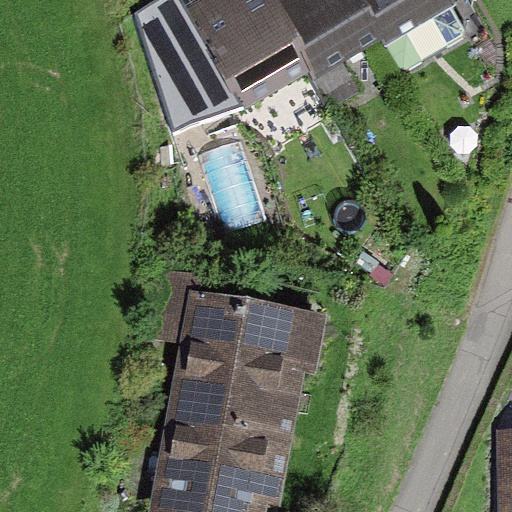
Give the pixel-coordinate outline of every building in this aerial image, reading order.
[(246,106),(311,70),(293,41),(304,35),(283,0),(198,0),(190,6),(186,0),(154,0),(136,13),(174,135),(246,106)] [(374,4),(371,0),(283,0),(304,35),(293,41),(311,70),(315,78),(383,37),(366,9),(374,4)] [(460,1),(459,0),(371,0),(374,4),(366,9),(383,37),(387,44),(460,1)] [(328,312),(200,290),(202,275),(162,269),(150,340),(180,345),(150,511),(270,511),(272,502),(283,504),(307,366),(318,368),(328,312)] [(511,511),(511,427),(497,428),(500,511),(511,511)]
